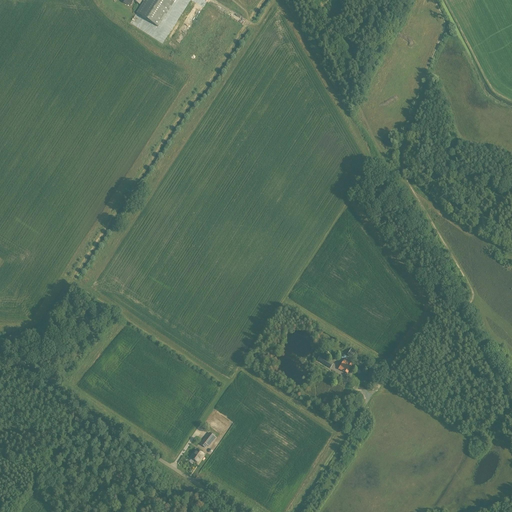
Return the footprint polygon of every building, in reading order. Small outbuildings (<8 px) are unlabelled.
[(125,0),(124,2),(127,4),(128,3),(131,6),(134,1),(139,4),(142,0),(144,1),(136,13),(158,27),(175,0),(125,0)] [(352,358),(356,351),(350,348),(346,355),(352,358)] [(330,369),(333,364),(324,359),(321,363),(330,369)] [(348,373),(353,365),(345,360),(339,368),(348,373)] [(206,448),(215,437),(209,433),(200,444),(206,448)] [(199,463),(204,454),(197,449),(191,458),(199,463)]
